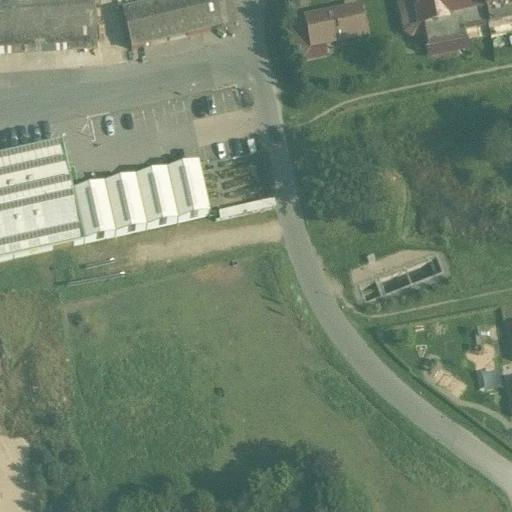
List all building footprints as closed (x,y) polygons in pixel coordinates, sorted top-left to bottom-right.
[(0,0),(0,48),(96,42),(92,0),(0,0)] [(218,0),(169,0),(121,12),(130,51),(223,28),(223,29),(225,28),(218,0)] [(511,0),(398,0),(399,6),(406,8),(407,14),(402,19),(405,34),(411,39),(422,36),(425,51),(466,43),(464,32),(511,22),(511,0)] [(357,12),(305,23),(310,49),(363,38),(357,12)] [(60,146),(0,159),(0,264),(82,246),(70,192),(76,191),(72,173),(66,175),(60,146)] [(198,165),(76,191),(70,192),(82,246),(210,219),(198,165)]
